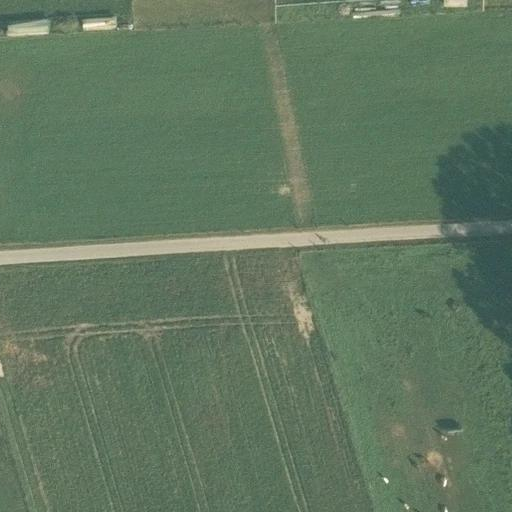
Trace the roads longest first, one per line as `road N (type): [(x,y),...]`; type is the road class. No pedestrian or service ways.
road 1 (unclassified): [(511,227),(0,259)]
road 2 (track): [(5,390),(40,511)]
